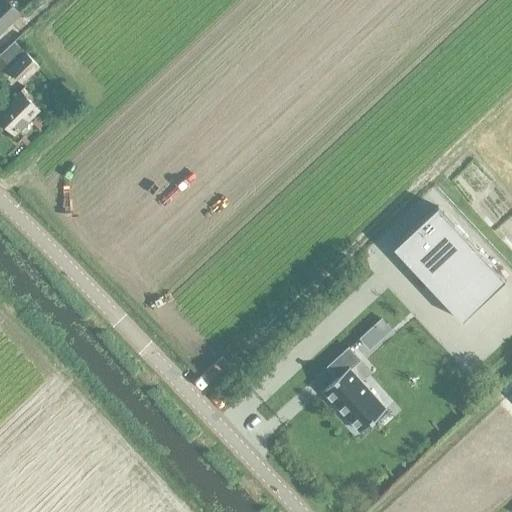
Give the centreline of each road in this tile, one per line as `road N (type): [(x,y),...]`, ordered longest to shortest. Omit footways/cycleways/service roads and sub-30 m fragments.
road 1 (track): [(191,396),(511,100)]
road 2 (unclassified): [(299,511),(0,198)]
